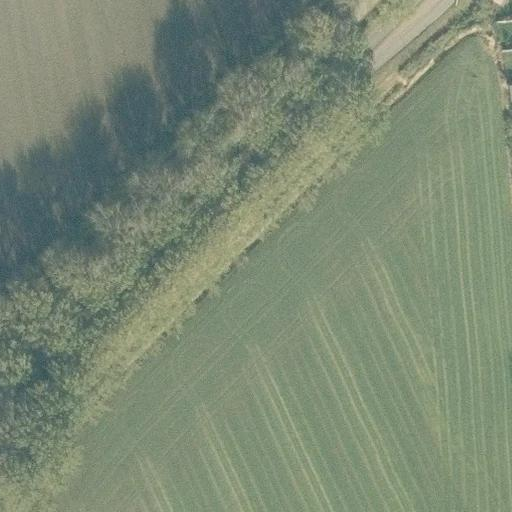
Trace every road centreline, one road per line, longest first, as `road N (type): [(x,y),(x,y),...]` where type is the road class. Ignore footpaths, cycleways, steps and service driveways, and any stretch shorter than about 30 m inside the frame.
road 1 (primary): [(0,426),(332,95)]
road 2 (primary): [(332,95),(447,0)]
road 3 (primary): [(414,0),(360,52),(332,95)]
